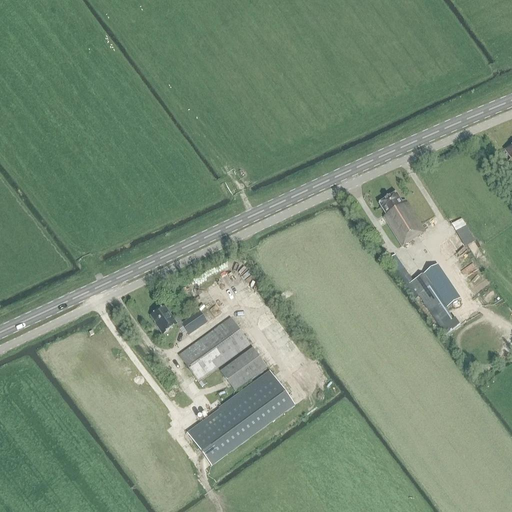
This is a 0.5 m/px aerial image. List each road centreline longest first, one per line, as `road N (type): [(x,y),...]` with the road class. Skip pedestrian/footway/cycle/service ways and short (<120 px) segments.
road 1 (unclassified): [(0,349),(511,113)]
road 2 (primary): [(0,331),(511,100)]
road 3 (track): [(164,400),(12,511)]
